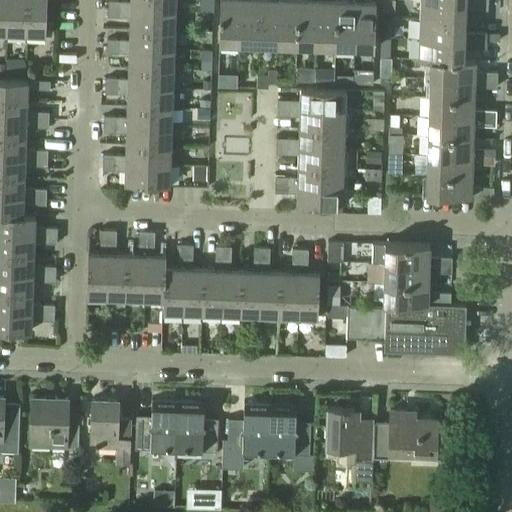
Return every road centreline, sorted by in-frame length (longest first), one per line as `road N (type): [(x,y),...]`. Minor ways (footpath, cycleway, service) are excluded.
road 1 (residential): [(510,377),(73,361)]
road 2 (residential): [(78,210),(511,225)]
road 3 (residential): [(78,210),(85,0)]
road 4 (residential): [(73,361),(78,210)]
